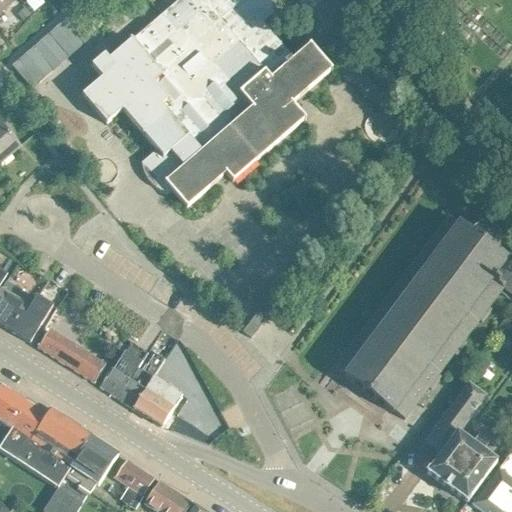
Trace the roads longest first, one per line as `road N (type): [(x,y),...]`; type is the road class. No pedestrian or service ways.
road 1 (residential): [(285,487),(256,413),(192,340),(37,240)]
road 2 (tertiary): [(156,448),(0,350)]
road 3 (unclassified): [(285,487),(175,442),(156,448)]
